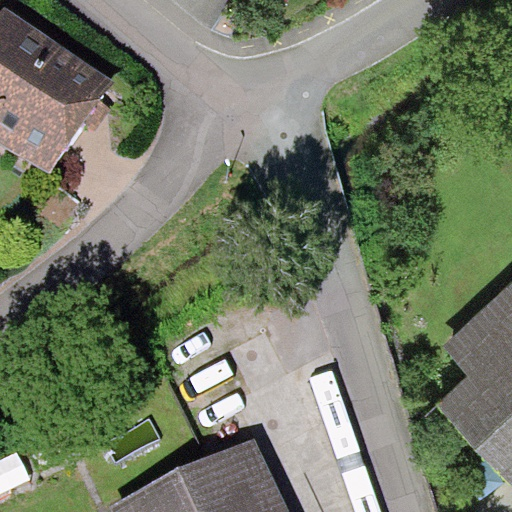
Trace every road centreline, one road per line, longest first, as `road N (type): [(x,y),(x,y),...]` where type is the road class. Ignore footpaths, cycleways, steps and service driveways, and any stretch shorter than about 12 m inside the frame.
road 1 (residential): [(240,97),(286,147),(410,511)]
road 2 (residential): [(0,314),(126,219),(240,97)]
road 3 (residential): [(240,97),(339,50),(412,0)]
road 4 (residential): [(114,0),(240,97)]
